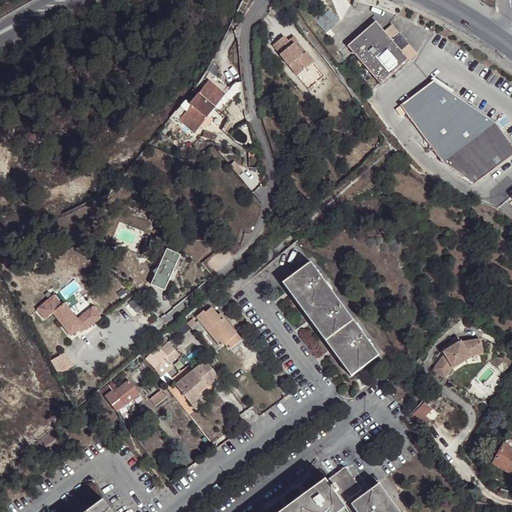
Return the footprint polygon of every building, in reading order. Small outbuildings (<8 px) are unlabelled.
[(385,29),(377,20),(349,44),(382,82),(410,58),(411,59),(418,52),(393,23),(385,29)] [(286,41),(282,36),(271,45),(296,75),(312,62),(304,52),(301,55),(293,44),(296,42),(292,36),(286,41)] [(215,91),(222,96),(232,86),(215,72),(210,78),(219,86),(215,91)] [(433,78),(435,80),(454,92),(456,89),(435,75),(433,78)] [(192,102),(183,114),(180,118),(195,132),(222,96),(215,91),(219,86),(210,78),(192,102)] [(454,92),(435,80),(402,104),(443,160),(476,183),(511,155),(511,140),(498,121),(456,94),(454,92)] [(176,110),(183,114),(192,102),(187,98),(176,110)] [(155,278),(150,287),(164,294),(180,259),(167,252),(158,270),(153,272),(155,278)] [(381,352),(337,299),(307,262),(280,284),(353,374),(371,360),(381,352)] [(85,333),(100,320),(91,310),(77,322),(63,306),(61,308),(53,299),(36,313),(45,323),(52,316),(71,339),(78,333),(82,329),(84,332),(85,333)] [(204,311),(198,316),(222,346),(225,344),(230,349),(242,340),(237,334),(221,314),(218,316),(211,308),(206,313),(204,311)] [(194,317),(186,324),(190,329),(194,333),(200,340),(207,334),(194,317)] [(166,340),(144,359),(145,358),(155,369),(165,360),(169,366),(176,360),(172,355),(175,353),(168,343),(174,338),(171,336),(166,340)] [(483,354),(480,339),(462,342),(460,340),(443,352),(444,355),(433,370),(445,379),(453,367),(454,369),(472,357),(471,356),(483,354)] [(157,343),(142,356),(144,359),(166,340),(159,345),(157,343)] [(198,396),(201,392),(219,378),(206,362),(175,386),(191,407),(201,399),(198,396)] [(100,393),(115,413),(127,405),(138,396),(128,382),(116,391),(111,384),(101,392),(100,393)] [(208,401),(201,392),(198,396),(201,399),(204,404),(208,401)] [(165,400),(160,393),(149,402),(154,409),(165,400)] [(204,404),(201,399),(191,407),(195,411),(204,404)] [(445,400),(441,406),(455,415),(460,409),(445,400)] [(409,415),(415,424),(433,410),(424,403),(409,415)] [(436,412),(428,423),(452,439),(464,421),(455,415),(441,406),(436,412)] [(460,409),(455,415),(464,421),(468,415),(460,409)] [(415,424),(421,433),(428,423),(436,412),(433,410),(415,424)] [(511,473),(511,449),(504,444),(494,462),(511,473)] [(345,466),(327,481),(343,504),(363,489),(345,466)] [(343,504),(327,481),(326,480),(309,492),(305,495),(291,506),(286,509),(282,511),(341,511),(347,508),(343,504)] [(398,511),(379,485),(351,505),(355,511),(398,511)] [(98,505),(103,511),(112,511),(104,501),(98,505)]
